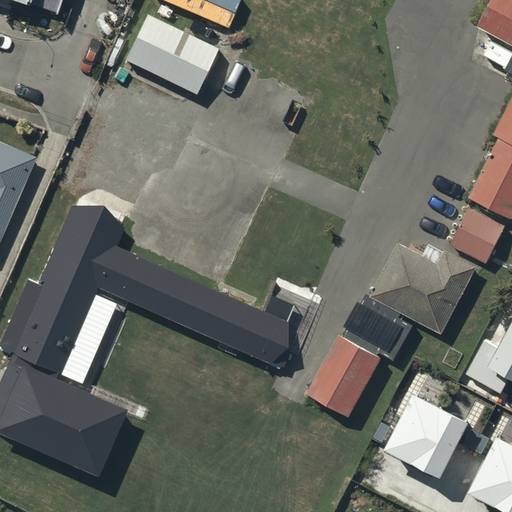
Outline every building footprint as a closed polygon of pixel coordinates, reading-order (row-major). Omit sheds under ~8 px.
[(23,0),(59,12),(63,0),(23,0)] [(511,0),(492,0),(478,27),(511,45),(511,0)] [(197,95),(220,48),(148,15),(126,61),(197,95)] [(511,99),(494,135),(511,144),(511,99)] [(0,230),(34,154),(0,139),(0,230)] [(511,148),(496,143),(469,198),(511,219),(511,218),(511,148)] [(274,368),(294,322),(118,244),(126,227),(105,202),(73,204),(39,279),(28,275),(0,337),(0,347),(61,376),(100,290),(274,368)] [(509,227),(467,207),(450,246),(492,265),(509,227)] [(439,262),(399,242),(372,297),(444,335),(478,268),(447,251),(439,262)] [(511,322),(499,347),(488,341),(473,371),(500,386),(509,368),(511,369),(511,322)] [(384,357),(342,334),(310,395),(352,418),(384,357)] [(0,432),(98,475),(128,408),(11,357),(0,382),(0,432)] [(474,417),(416,387),(385,448),(442,478),(474,417)] [(511,511),(511,436),(500,430),(469,492),(509,511),(511,511)]
